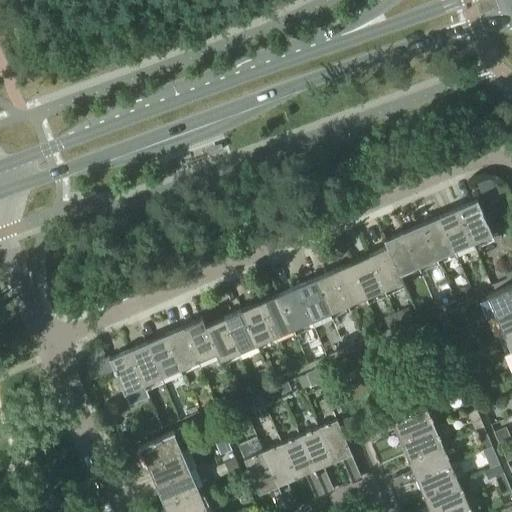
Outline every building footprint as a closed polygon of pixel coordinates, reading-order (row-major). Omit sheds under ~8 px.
[(458,207),(473,242),(492,234),(477,198),(458,207)] [(455,250),(473,242),(458,207),(439,215),(455,250)] [(437,258),(455,250),(439,215),(421,222),(437,258)] [(419,266),(437,258),(421,222),(403,230),(419,266)] [(403,230),(385,238),(388,245),(400,274),(419,266),(403,230)] [(369,253),(385,290),(403,282),(400,274),(388,245),(386,246),(369,253)] [(366,298),(385,290),(369,253),(351,261),(366,298)] [(348,305),(366,298),(351,261),(333,269),(348,305)] [(330,313),(348,305),(333,269),(314,277),(330,313)] [(312,321),(330,313),(314,277),(296,285),(312,321)] [(293,329),(312,321),(296,285),(278,293),(293,329)] [(469,285),(460,289),(463,297),(472,293),(469,285)] [(495,315),(511,307),(511,285),(487,296),(495,315)] [(275,337),(293,329),(278,293),(259,301),(275,337)] [(257,345),(275,337),(259,301),(241,309),(257,345)] [(413,320),(408,307),(395,312),(400,325),(413,320)] [(503,333),(511,329),(511,307),(495,315),(503,333)] [(239,353),(257,345),(241,309),(223,316),(239,353)] [(397,324),(392,314),(380,319),(384,329),(397,324)] [(206,324),(205,324),(217,353),(221,361),(239,353),(223,316),(206,324)] [(183,325),(198,361),(217,353),(205,324),(202,317),(183,325)] [(180,369),(198,361),(183,325),(165,333),(180,369)] [(511,351),(511,350),(511,329),(503,333),(511,351)] [(459,330),(451,333),(456,344),(463,341),(459,330)] [(162,377),(180,369),(165,333),(146,341),(162,377)] [(144,385),(162,377),(146,341),(128,349),(144,385)] [(466,348),(459,351),(464,363),(471,359),(466,348)] [(128,349),(109,357),(130,405),(149,397),(144,385),(128,349)] [(274,371),(270,361),(265,363),(269,373),(274,371)] [(258,372),(263,384),(271,381),(266,369),(258,372)] [(309,382),(319,378),(316,370),(306,374),(309,382)] [(472,381),(476,390),(483,387),(479,378),(472,381)] [(278,386),(282,394),(291,390),(287,382),(278,386)] [(278,386),(260,394),(264,404),(270,402),(272,398),(282,394),(278,386)] [(210,395),(201,399),(204,407),(205,407),(214,403),(210,395)] [(242,401),(245,409),(255,405),(251,397),(242,401)] [(463,403),(468,413),(476,410),(471,399),(463,403)] [(236,413),(245,409),(242,401),(232,405),(236,413)] [(396,444),(435,428),(426,408),(392,423),(396,434),(392,436),(396,444)] [(476,410),(468,413),(476,431),(484,428),(480,419),(476,410)] [(318,427),(333,462),(342,458),(344,462),(354,458),(334,411),(333,412),(336,419),(318,427)] [(137,424),(143,436),(162,428),(157,416),(137,424)] [(323,466),(333,462),(318,427),(300,435),(317,474),(325,471),(323,466)] [(408,461),(443,445),(435,428),(396,444),(399,453),(404,451),(408,461)] [(484,428),(476,431),(484,450),(492,446),(487,436),(484,428)] [(146,465),(182,450),(174,430),(138,446),(146,465)] [(307,478),(317,474),(300,435),(281,442),(297,477),(306,473),(307,478)] [(286,482),(297,477),(281,442),(263,450),(280,490),(288,486),(286,482)] [(411,481),(451,464),(443,445),(408,461),(412,470),(408,472),(411,481)] [(492,446),(484,450),(487,458),(495,455),(492,446)] [(511,452),(511,449),(503,453),(506,461),(511,458),(511,452)] [(154,484),(190,469),(182,450),(146,465),(154,484)] [(271,494),(280,490),(263,450),(245,458),(241,450),(241,451),(259,493),(269,489),(271,494)] [(225,463),(229,472),(239,467),(235,456),(224,461),(225,463)] [(229,472),(225,463),(211,469),(215,478),(229,472)] [(423,497),(459,482),(451,464),(411,481),(415,489),(420,488),(423,497)] [(162,502),(198,487),(190,469),(154,484),(162,502)] [(499,485),(507,482),(503,472),(495,476),(499,485)] [(425,511),(437,511),(466,500),(459,482),(423,497),(427,506),(423,508),(425,511)] [(507,482),(499,485),(503,495),(511,491),(507,482)] [(166,511),(189,511),(206,505),(198,487),(162,502),(166,511)] [(471,511),(466,500),(437,511),(471,511)]
